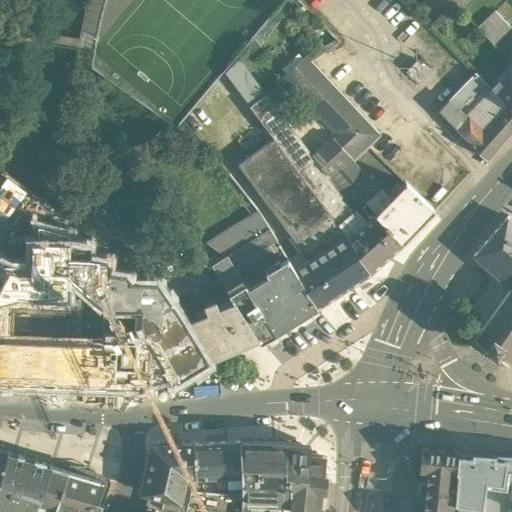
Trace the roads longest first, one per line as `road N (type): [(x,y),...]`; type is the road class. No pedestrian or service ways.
road 1 (secondary): [(366,406),(439,254),(511,166)]
road 2 (tertiary): [(366,406),(138,414)]
road 3 (secondary): [(366,406),(511,425)]
road 4 (tertiary): [(138,414),(0,405)]
